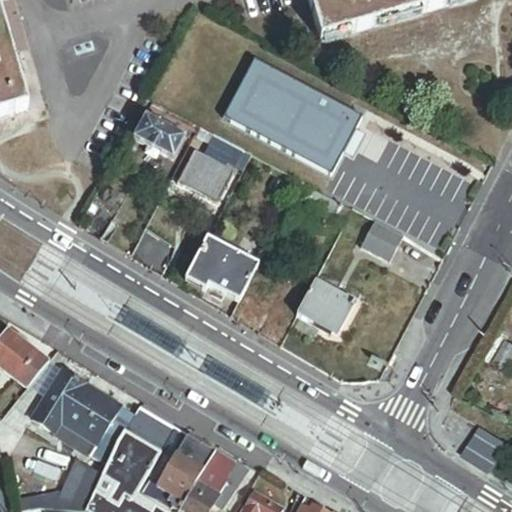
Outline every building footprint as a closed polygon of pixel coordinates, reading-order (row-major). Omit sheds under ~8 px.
[(473,0),(307,0),(320,45),(473,0)] [(0,124),(30,117),(0,13),(0,124)] [(274,69),(247,55),(213,119),(239,133),(274,69)] [(326,147),(338,124),(347,108),(274,69),(239,133),(313,172),(321,157),(326,147)] [(193,128),(153,106),(145,120),(185,142),(189,134),(193,128)] [(185,142),(145,120),(133,142),(174,164),(185,142)] [(349,129),(338,124),(326,147),(321,157),(331,163),(349,129)] [(198,131),(193,128),(189,134),(195,137),(198,131)] [(236,153),(214,141),(212,145),(204,160),(225,172),(236,153)] [(235,177),(225,172),(204,160),(195,155),(177,187),(218,209),(235,177)] [(317,194),(302,186),(280,228),(288,232),(286,236),(320,254),(336,224),(345,229),(352,216),(315,197),(317,194)] [(261,264),(211,237),(186,284),(206,295),(208,290),(239,306),(261,264)] [(374,298),(389,269),(381,265),(366,294),(374,298)] [(356,306),(316,284),(297,320),(313,328),(315,325),(339,338),(356,306)] [(0,370),(17,384),(38,358),(8,334),(0,343),(0,370)] [(510,378),(511,373),(511,349),(498,371),(510,378)] [(27,392),(48,366),(38,358),(17,384),(27,392)] [(135,418),(62,372),(31,422),(54,437),(61,426),(96,448),(91,459),(108,469),(117,449),(135,418)] [(173,432),(139,412),(135,418),(117,449),(108,469),(86,511),(171,511),(170,511),(169,511),(161,511),(155,508),(152,511),(147,511),(131,503),(173,432)] [(188,440),(168,472),(181,479),(187,483),(206,451),(188,440)] [(187,483),(181,479),(178,484),(184,488),(182,492),(190,497),(215,456),(206,451),(187,483)] [(225,511),(248,476),(215,456),(190,497),(189,498),(212,511),(215,508),(221,511),(225,511)] [(181,479),(168,472),(159,487),(165,490),(168,484),(182,492),(184,488),(178,484),(181,479)] [(172,507),(170,511),(171,511),(181,511),(189,498),(190,497),(182,492),(168,484),(165,490),(159,487),(157,490),(169,497),(166,503),(172,507)] [(306,500),(293,493),(290,511),(298,511),(302,507),(306,500)] [(212,511),(189,498),(181,511),(212,511)] [(244,511),(270,511),(252,500),(244,511)]
